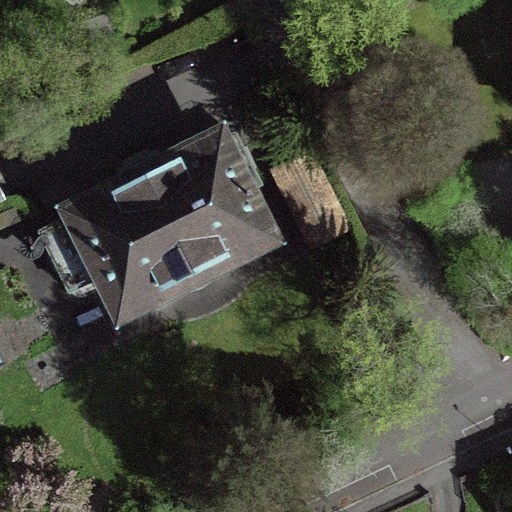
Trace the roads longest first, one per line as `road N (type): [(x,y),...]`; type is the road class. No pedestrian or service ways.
road 1 (residential): [(480,402),(295,0)]
road 2 (residential): [(251,511),(480,402)]
